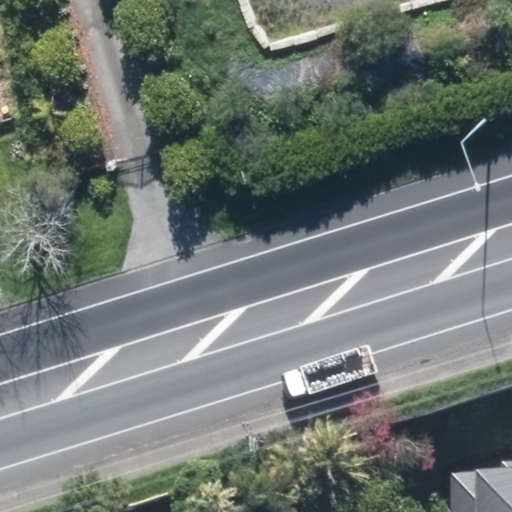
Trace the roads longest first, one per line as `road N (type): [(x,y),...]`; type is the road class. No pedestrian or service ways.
road 1 (secondary): [(511,245),(0,404)]
road 2 (track): [(57,386),(0,204)]
